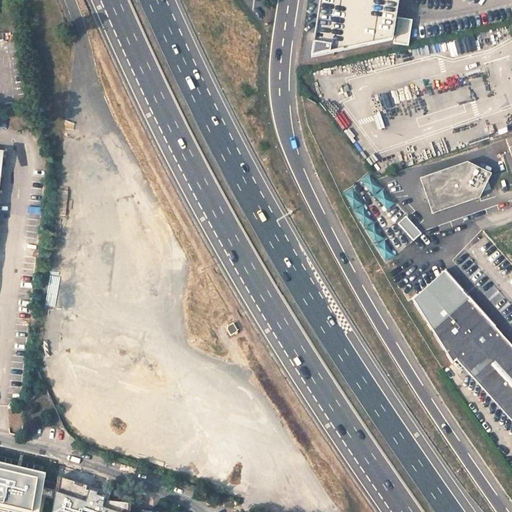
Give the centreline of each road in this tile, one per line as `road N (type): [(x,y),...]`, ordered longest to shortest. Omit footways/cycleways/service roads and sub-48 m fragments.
road 1 (trunk): [(453,511),(267,224),(155,0)]
road 2 (trunk): [(113,0),(244,265),(405,511)]
road 3 (trunk): [(506,511),(353,274),(287,140),(280,117),(287,0)]
road 4 (unknown): [(0,133),(19,145),(21,160),(6,387)]
road 5 (residential): [(203,511),(190,500),(5,441)]
